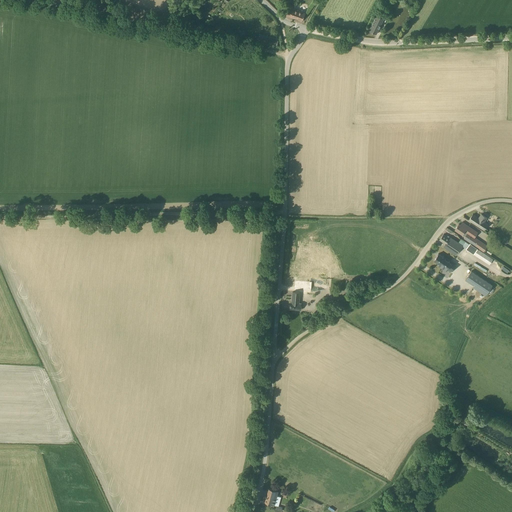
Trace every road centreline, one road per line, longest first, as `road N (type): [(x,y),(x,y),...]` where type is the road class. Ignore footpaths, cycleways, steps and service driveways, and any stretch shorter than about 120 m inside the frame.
road 1 (track): [(0,218),(454,216)]
road 2 (unclassified): [(271,365),(285,214),(287,60),(304,28)]
road 3 (unclassified): [(271,365),(307,333),(394,284),(464,209),(511,201)]
road 4 (tertiary): [(511,37),(370,42),(304,28)]
road 5 (unclassified): [(248,511),(264,449),(271,365)]
